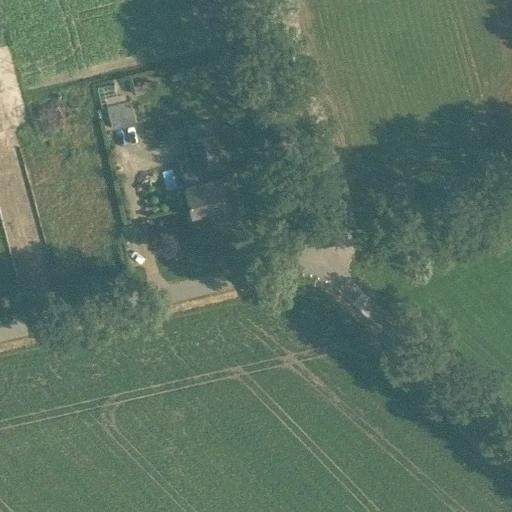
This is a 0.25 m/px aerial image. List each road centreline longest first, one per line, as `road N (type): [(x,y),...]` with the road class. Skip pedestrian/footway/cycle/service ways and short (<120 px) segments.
road 1 (unclassified): [(321,253),(0,335)]
road 2 (unclassified): [(511,437),(333,274),(321,253)]
road 3 (unclassified): [(321,253),(249,0)]
road 4 (unclassified): [(511,181),(321,253)]
